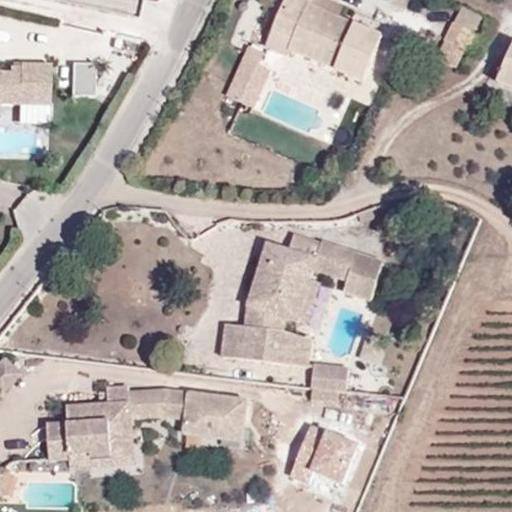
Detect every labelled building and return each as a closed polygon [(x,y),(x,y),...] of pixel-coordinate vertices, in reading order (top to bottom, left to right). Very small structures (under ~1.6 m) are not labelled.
[(310,7),(313,0),(287,0),(267,48),(289,57),(291,52),(366,83),(384,38),(340,19),(310,7)] [(344,9),(326,0),(313,0),(310,7),(340,19),(344,9)] [(470,55),(480,36),(456,23),(445,42),(470,55)] [(511,54),(499,84),(511,89),(511,54)] [(75,95),(96,95),(96,63),(75,63),(75,95)] [(261,63),(241,105),(254,111),(274,69),(261,63)] [(0,104),(50,105),(50,64),(20,64),(20,68),(10,68),(10,73),(0,72),(0,104)] [(0,154),(51,155),(51,124),(19,123),(19,106),(0,105),(0,154)] [(311,256),(315,245),(295,238),(290,254),(316,263),(318,258),(311,256)] [(384,266),(315,245),(311,256),(318,258),(316,263),(290,254),(285,269),(265,262),(253,295),(263,297),(265,312),(262,312),(260,331),(248,329),(228,326),(224,359),(308,369),(311,342),(284,333),(285,319),(297,322),(314,270),(349,281),(345,292),(372,302),(384,266)] [(285,269),(290,254),(270,247),(265,262),(285,269)] [(250,306),(248,329),(260,331),(262,312),(265,312),(263,297),(253,295),(250,306)] [(4,361),(0,365),(0,396),(20,377),(4,361)] [(315,368),(312,389),(314,390),(347,394),(350,372),(315,368)] [(130,396),(132,396),(131,390),(110,391),(110,393),(102,394),(104,407),(68,410),(68,427),(48,427),(50,461),(72,459),(72,469),(107,468),(107,460),(112,461),(113,453),(133,452),(131,419),(130,396)] [(364,407),(370,397),(347,394),(314,390),(313,397),(364,407)] [(167,417),(169,394),(132,396),(130,396),(131,419),(167,417)] [(248,404),(169,394),(167,417),(187,421),(186,435),(224,440),(225,429),(244,431),(248,404)] [(243,443),(244,431),(225,429),(224,440),(243,443)] [(107,460),(107,468),(134,467),(133,452),(113,453),(112,461),(107,460)] [(9,475),(0,472),(0,499),(2,500),(9,475)]
